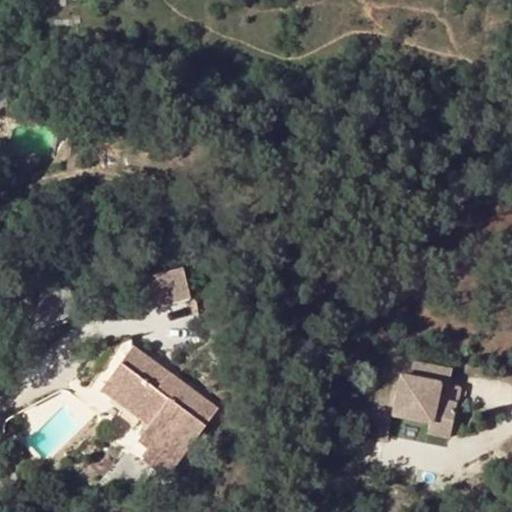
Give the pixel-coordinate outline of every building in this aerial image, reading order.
[(180,269),(143,279),(151,308),(188,298),(180,269)] [(65,288),(10,310),(22,335),(75,314),(65,288)] [(196,301),(187,303),(190,315),(199,313),(196,301)] [(147,425),(137,440),(150,450),(173,467),(215,408),(132,347),(100,391),(147,425)] [(438,374),(397,368),(396,384),(386,383),(380,424),(417,429),(415,439),(440,443),(446,409),(423,405),(425,390),(435,391),(438,374)] [(142,460),(166,477),(173,467),(150,450),(142,460)]
